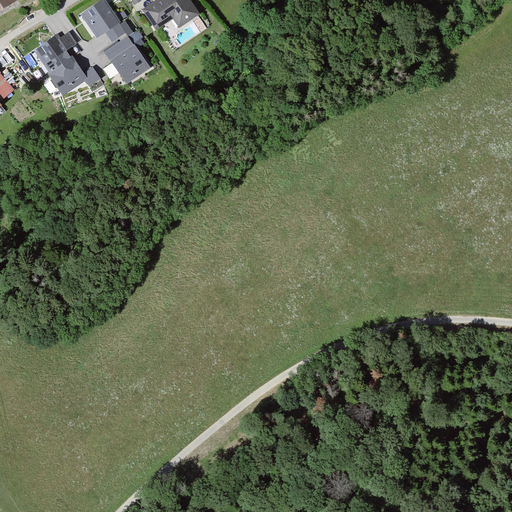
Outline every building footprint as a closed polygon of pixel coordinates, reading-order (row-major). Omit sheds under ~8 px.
[(0,0),(0,9),(15,0),(0,0)] [(106,0),(104,0),(82,15),(97,39),(105,34),(120,24),(121,23),(106,0)] [(201,12),(193,0),(155,0),(143,8),(158,30),(174,19),(179,27),(201,12)] [(128,35),(120,24),(105,34),(113,46),(128,35)] [(58,35),(34,51),(63,94),(88,77),(86,74),(69,51),(78,45),(70,33),(61,39),(58,35)] [(113,46),(104,52),(127,85),(151,68),(128,35),(113,46)] [(0,72),(0,104),(16,92),(9,83),(14,79),(5,68),(0,72)] [(94,68),(86,74),(88,77),(93,85),(102,80),(94,68)]
